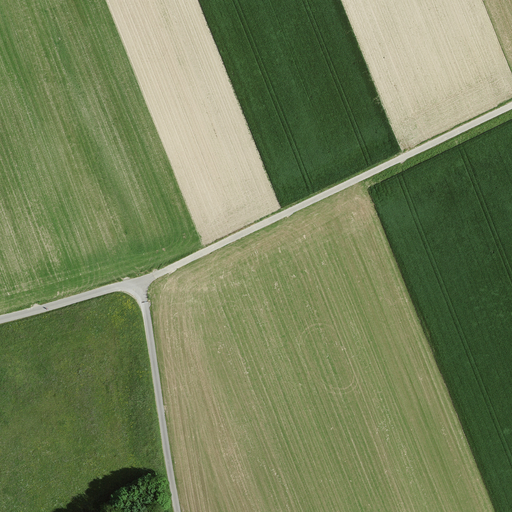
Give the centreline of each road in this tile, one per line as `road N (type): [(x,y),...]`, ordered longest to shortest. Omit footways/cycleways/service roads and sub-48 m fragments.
road 1 (track): [(138,281),(511,105)]
road 2 (track): [(138,281),(177,511)]
road 3 (track): [(0,319),(138,281)]
